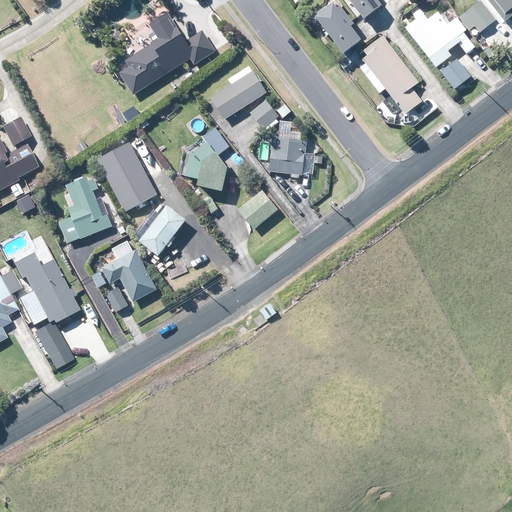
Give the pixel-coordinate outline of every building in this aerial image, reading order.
[(346,0),(362,20),(363,21),(380,7),(374,0),(346,0)] [(504,22),(510,18),(511,15),(511,0),(486,0),(500,17),(504,22)] [(475,27),(479,33),(496,21),(481,2),(459,19),(469,31),(475,27)] [(353,26),(339,8),(336,11),(332,5),(326,10),(324,8),(313,16),(315,19),(314,19),(321,28),(343,55),(352,48),(355,46),(360,42),(360,41),(350,28),(353,26)] [(186,42),(172,22),(176,19),(176,16),(174,14),(172,13),(168,15),(167,14),(149,25),(153,31),(152,31),(159,41),(125,63),(127,67),(116,74),(132,98),(190,60),(194,66),(215,52),(202,31),(186,42)] [(456,37),(446,24),(437,13),(427,21),(422,15),(414,21),(410,24),(406,19),(401,23),(405,29),(404,29),(436,69),(451,57),(447,53),(457,44),(466,55),(467,55),(475,48),(462,32),(456,37)] [(122,38),(116,29),(107,35),(113,44),(122,38)] [(140,48),(145,48),(149,44),(149,39),(146,35),(140,35),(136,39),(136,44),(140,48)] [(411,89),(418,84),(382,37),(363,52),(367,57),(362,61),(370,72),(365,76),(373,86),(378,82),(405,116),(421,102),(411,89)] [(454,92),(472,77),(466,70),(471,65),(462,54),(439,73),(454,92)] [(238,112),(266,94),(249,67),(242,71),(236,76),(227,81),(229,82),(231,85),(214,96),(210,99),(212,101),(224,121),(238,112)] [(363,83),(358,87),(361,92),(367,88),(363,83)] [(178,86),(176,87),(172,90),(176,96),(182,92),(178,86)] [(251,114),(263,129),(266,133),(278,122),(276,119),(279,117),(266,101),(251,114)] [(285,105),(277,111),(283,118),(291,112),(285,105)] [(21,115),(3,124),(13,143),(31,133),(21,115)] [(290,133),(291,123),(279,121),(277,138),(272,138),(268,172),(270,172),(291,175),(290,178),(298,179),(299,175),(301,176),(303,155),(304,156),(305,154),(306,142),(300,141),(300,135),(300,134),(290,133)] [(216,156),(227,149),(215,129),(202,137),(206,144),(189,156),(184,176),(198,180),(196,188),(200,189),(221,193),(222,187),(226,169),(216,156)] [(0,136),(0,188),(20,178),(18,175),(38,165),(26,142),(8,152),(0,136)] [(129,144),(98,160),(124,211),(156,195),(129,144)] [(262,145),(255,144),(254,152),(261,153),(262,145)] [(98,190),(94,180),(89,182),(87,178),(66,187),(73,206),(70,208),(67,209),(71,218),(58,223),(67,244),(80,239),(80,240),(84,238),(95,234),(112,227),(107,215),(103,217),(92,192),(98,190)] [(253,230),(278,210),(262,191),(237,211),(253,230)] [(169,242),(185,222),(166,207),(165,208),(163,207),(157,214),(153,211),(134,236),(140,241),(138,243),(157,258),(166,247),(168,248),(172,244),(169,242)] [(126,232),(122,225),(116,228),(120,235),(126,232)] [(80,307),(54,257),(41,263),(34,250),(15,261),(22,275),(25,274),(49,318),(54,315),(56,319),(80,307)] [(3,252),(0,254),(0,268),(10,264),(3,252)] [(102,272),(110,287),(120,281),(132,303),(155,291),(134,254),(102,272)] [(20,287),(8,266),(0,270),(0,274),(10,292),(20,287)] [(6,316),(17,309),(0,279),(0,341),(6,338),(0,328),(8,324),(10,323),(6,316)] [(118,289),(106,296),(115,312),(127,306),(118,289)] [(266,321),(276,313),(270,304),(260,311),(266,321)] [(66,347),(65,345),(51,322),(33,332),(48,358),(66,347)]
